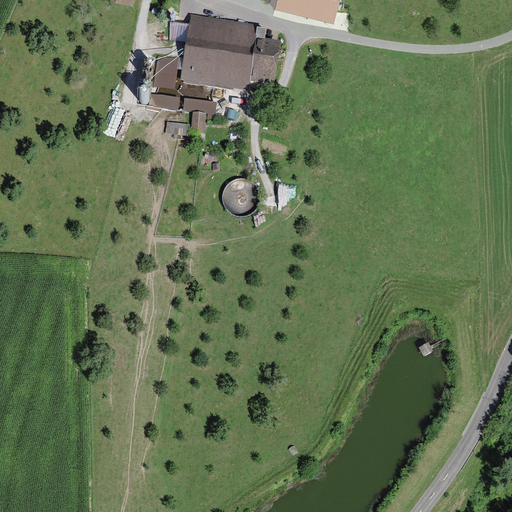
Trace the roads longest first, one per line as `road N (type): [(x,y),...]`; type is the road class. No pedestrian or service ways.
road 1 (residential): [(209,0),(298,28),(398,46),(464,48),(511,34)]
road 2 (tertiary): [(511,351),(474,432),(419,511)]
